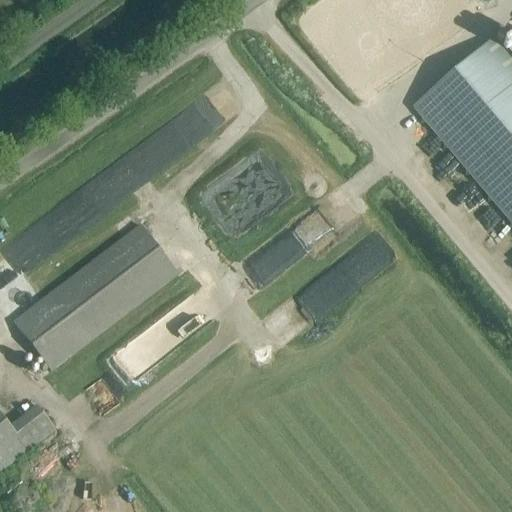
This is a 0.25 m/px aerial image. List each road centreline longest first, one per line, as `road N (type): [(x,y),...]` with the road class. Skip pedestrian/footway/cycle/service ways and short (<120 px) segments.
road 1 (unclassified): [(511,305),(253,12)]
road 2 (unclassified): [(0,180),(253,12)]
